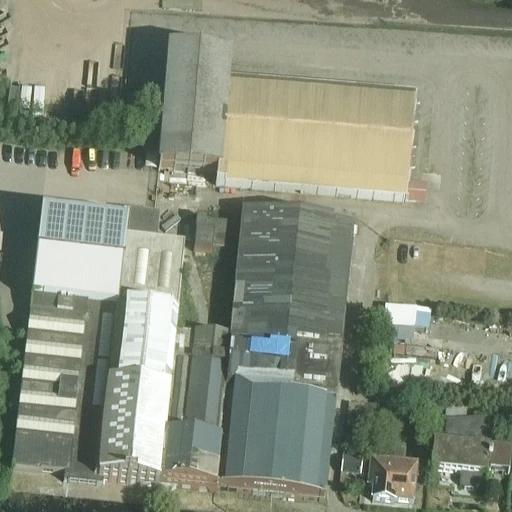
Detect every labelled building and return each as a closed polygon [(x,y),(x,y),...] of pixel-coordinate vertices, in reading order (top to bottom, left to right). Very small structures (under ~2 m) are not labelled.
[(407,204),(410,166),(416,99),(413,98),(413,99),(228,84),(230,61),(166,56),(157,173),(221,178),(221,187),(297,195),(306,195),(404,203),(404,204),(407,204)] [(247,73),(249,57),(235,56),(233,72),(247,73)] [(409,183),(408,204),(419,205),(421,184),(409,183)] [(20,395),(11,473),(40,476),(40,474),(65,477),(64,484),(102,488),(102,483),(163,489),(167,442),(176,341),(175,340),(184,248),(156,244),(158,217),(123,214),(121,226),(42,217),(32,301),(30,309),(26,339),(20,395)] [(167,442),(163,489),(216,495),(216,493),(323,504),(333,407),(336,407),(341,351),(340,351),(353,226),(304,222),(294,221),(243,216),(242,226),(197,223),(195,254),(212,255),(213,250),(239,252),(230,340),(195,337),(195,343),(176,341),(167,442)] [(385,326),(433,334),(437,312),(389,305),(385,326)] [(510,455),(486,453),(488,422),(447,424),(444,449),(433,448),(431,473),(461,477),(460,486),(464,490),(473,491),(478,488),(479,479),(486,480),(488,475),(508,477),(510,455)] [(367,489),(373,491),(372,503),(394,505),(394,504),(413,506),(417,468),(371,462),(363,461),(343,460),(342,477),(368,479),(367,489)]
